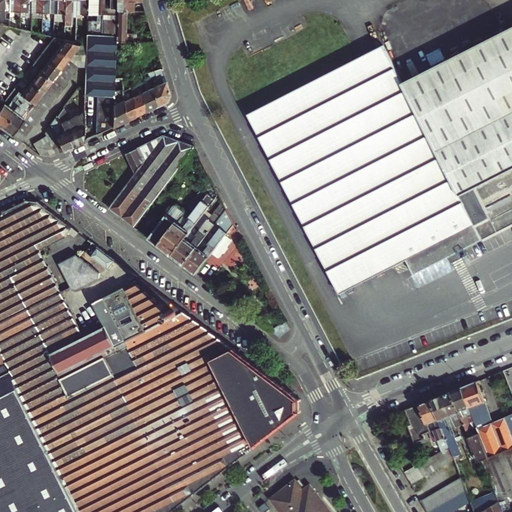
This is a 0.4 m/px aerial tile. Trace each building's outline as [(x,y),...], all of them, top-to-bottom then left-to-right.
[(10,11),(9,0),(0,0),(0,25),(7,27),(9,27),(9,22),(9,17),(3,16),(3,11),(10,11)] [(21,0),(9,0),(10,11),(9,17),(21,17),(21,13),(21,0)] [(21,0),(21,13),(32,13),(32,0),(21,0)] [(43,15),(43,0),(32,0),(32,13),(32,14),(43,15)] [(54,0),(43,0),(43,15),(54,15),(54,0)] [(65,22),(65,0),(54,0),(54,15),(54,21),(54,22),(65,22)] [(75,26),(76,14),(76,0),(65,0),(65,22),(64,24),(64,26),(75,26)] [(76,0),(76,14),(80,14),(80,22),(87,22),(88,13),(87,0),(76,0)] [(87,0),(88,13),(103,14),(116,14),(116,0),(87,0)] [(116,0),(116,14),(116,16),(116,24),(127,24),(127,12),(135,12),(134,1),(142,1),(141,0),(116,0)] [(115,57),(116,41),(116,24),(116,16),(113,16),(113,19),(103,18),(102,34),(87,34),(87,46),(86,62),(86,77),(85,94),(114,95),(114,80),(115,71),(115,57)] [(116,24),(116,41),(123,41),(123,45),(128,45),(128,41),(126,41),(127,24),(116,24)] [(511,24),(403,83),(383,45),(248,114),(341,294),(408,260),(416,274),(449,257),(461,251),(511,223),(511,24)] [(59,39),(53,38),(48,44),(53,48),(54,46),(59,39)] [(75,43),(64,41),(57,49),(69,58),(80,44),(75,43)] [(53,48),(48,44),(41,54),(45,57),(53,48)] [(69,58),(57,49),(49,61),(61,70),(69,58)] [(45,57),(41,54),(32,65),(36,69),(45,58),(45,57)] [(69,58),(61,70),(52,81),(44,92),(36,103),(33,106),(29,111),(12,134),(22,141),(78,65),(69,58)] [(52,81),(61,70),(49,61),(40,72),(52,81)] [(36,69),(32,65),(25,75),(29,79),(36,69)] [(147,75),(149,81),(157,106),(167,101),(170,93),(163,70),(147,75)] [(52,81),(40,72),(32,83),(44,92),(52,81)] [(70,128),(77,144),(83,141),(85,94),(86,77),(76,90),(75,114),(75,126),(70,128)] [(126,121),(124,100),(124,93),(123,90),(122,77),(114,80),(114,95),(113,127),(126,121)] [(145,91),(142,92),(145,112),(157,106),(149,81),(148,81),(148,84),(147,85),(146,82),(144,83),(145,91)] [(145,112),(142,92),(141,82),(132,86),(133,96),(135,116),(145,112)] [(24,94),(26,96),(36,103),(44,92),(32,83),(24,94)] [(6,104),(4,102),(0,107),(0,124),(3,127),(26,96),(24,94),(22,97),(20,96),(22,93),(19,91),(8,105),(6,104)] [(36,103),(26,96),(3,127),(12,134),(29,111),(25,108),(30,103),(33,106),(36,103)] [(133,96),(124,100),(126,121),(135,116),(133,96)] [(61,122),(72,146),(77,144),(70,128),(75,126),(75,114),(70,117),(71,120),(69,120),(62,107),(57,114),(59,118),(61,122)] [(63,151),(72,146),(61,122),(52,126),(63,151)] [(63,151),(52,126),(51,126),(43,129),(46,135),(32,142),(52,156),(63,151)] [(164,135),(137,148),(143,160),(145,162),(142,166),(166,184),(184,160),(195,146),(164,135)] [(198,153),(195,146),(184,160),(189,164),(198,153)] [(137,148),(126,153),(132,166),(136,173),(142,166),(145,162),(143,160),(137,148)] [(142,166),(136,173),(109,208),(134,227),(144,214),(166,184),(142,166)] [(191,217),(209,193),(204,188),(197,194),(184,211),(191,217)] [(191,217),(184,211),(177,206),(174,206),(150,238),(172,255),(195,225),(197,222),(216,198),(209,193),(191,217)] [(27,200),(18,205),(39,248),(64,236),(81,248),(89,239),(39,201),(27,200)] [(0,277),(43,256),(39,248),(18,205),(0,213),(0,277)] [(151,219),(144,214),(134,227),(141,232),(151,219)] [(195,225),(172,255),(184,264),(210,231),(216,223),(209,218),(203,227),(201,230),(195,225)] [(210,231),(184,264),(197,274),(216,249),(222,254),(225,253),(228,249),(228,246),(231,242),(231,239),(226,236),(228,233),(221,227),(215,236),(210,231)] [(86,252),(93,242),(89,239),(81,248),(86,252)] [(93,242),(86,252),(109,269),(116,260),(93,242)] [(461,251),(449,257),(453,263),(464,257),(461,251)] [(99,272),(75,255),(59,263),(71,286),(76,288),(98,277),(99,272)] [(43,256),(0,277),(0,318),(60,290),(43,256)] [(122,371),(114,375),(139,426),(225,385),(213,360),(234,349),(141,278),(123,287),(144,329),(114,344),(101,350),(104,355),(110,367),(117,363),(121,361),(125,369),(122,371)] [(144,329),(123,287),(93,302),(102,320),(105,325),(114,344),(144,329)] [(11,370),(29,406),(66,389),(60,376),(104,355),(101,350),(114,344),(105,325),(102,326),(75,340),(70,329),(77,325),(60,290),(0,318),(0,347),(6,361),(11,370)] [(285,320),(271,330),(280,336),(289,329),(285,320)] [(300,399),(234,349),(213,360),(225,385),(139,426),(179,506),(300,412),(300,399)] [(60,376),(66,389),(68,393),(112,372),(110,367),(104,355),(60,376)] [(0,511),(81,511),(29,406),(11,370),(0,375),(0,511)] [(68,393),(66,389),(29,406),(81,511),(171,511),(179,506),(139,426),(114,375),(112,372),(68,393)] [(462,388),(472,414),(475,422),(477,426),(479,434),(488,457),(511,447),(511,432),(506,417),(494,422),(478,382),(462,388)] [(451,392),(462,421),(469,438),(479,434),(477,426),(469,429),(468,425),(471,423),(468,416),(472,414),(462,388),(451,392)] [(432,400),(446,438),(450,447),(454,458),(463,454),(451,425),(462,421),(451,392),(432,400)] [(439,441),(446,438),(432,400),(405,410),(411,424),(408,426),(415,443),(426,439),(424,435),(435,431),(439,441)] [(479,434),(469,438),(476,463),(482,460),(488,457),(479,434)] [(450,447),(419,464),(426,477),(455,461),(454,458),(450,447)] [(511,447),(488,457),(482,460),(495,492),(499,501),(500,504),(511,499),(511,447)] [(430,511),(467,491),(462,478),(421,501),(427,511),(430,511)] [(295,479),(270,499),(280,511),(331,511),(311,485),(304,490),(295,479)] [(453,511),(471,502),(467,491),(430,511),(453,511)] [(479,511),(499,501),(495,492),(471,502),(474,511),(479,511)] [(500,504),(499,501),(479,511),(503,511),(502,509),(500,504)]
